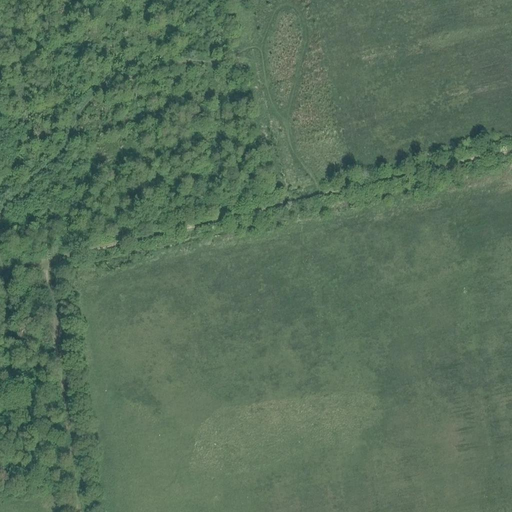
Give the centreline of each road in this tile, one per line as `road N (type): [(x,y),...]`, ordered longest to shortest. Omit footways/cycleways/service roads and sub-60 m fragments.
road 1 (track): [(511,151),(44,260)]
road 2 (track): [(77,511),(44,260)]
